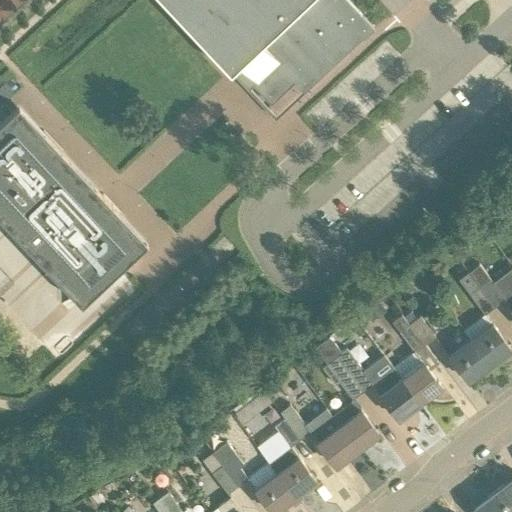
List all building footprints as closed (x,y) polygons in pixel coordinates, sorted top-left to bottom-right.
[(165,0),(227,66),(248,88),(250,86),(253,84),(256,80),(265,91),(269,87),(273,92),(283,82),(279,78),(287,71),(295,80),(305,90),(305,89),(304,88),(318,75),(319,76),(320,75),(319,74),(332,61),(334,63),(334,62),(333,61),(347,48),(348,49),(349,49),(347,47),(361,35),(362,36),(363,37),(374,27),(363,16),(359,11),(348,0),(165,0)] [(5,81),(0,85),(0,96),(3,99),(4,100),(14,91),(5,81)] [(0,120),(0,216),(11,228),(12,229),(37,255),(40,258),(48,267),(50,269),(53,273),(55,275),(72,293),(79,300),(81,302),(119,267),(139,248),(114,221),(122,213),(103,193),(95,201),(54,157),(62,150),(44,130),(36,138),(10,110),(0,120)] [(479,262),(468,270),(479,284),(495,305),(505,297),(503,294),(479,262)] [(457,278),(468,293),(479,284),(468,270),(457,278)] [(495,305),(479,284),(468,293),(485,313),(495,305)] [(511,287),(503,294),(505,297),(511,306),(511,287)] [(377,298),(363,308),(372,320),(386,310),(377,298)] [(413,348),(392,364),(420,401),(442,385),(416,351),(425,343),(410,322),(405,316),(402,313),(392,320),(399,330),(413,348)] [(410,322),(425,343),(435,336),(420,315),(410,322)] [(470,337),(490,363),(511,347),(491,321),(470,337)] [(337,346),(329,335),(327,337),(324,339),(336,356),(342,351),(337,346)] [(448,354),(468,380),(490,363),(470,337),(448,354)] [(316,348),(327,363),(336,356),(324,339),(321,341),(315,346),(316,348)] [(346,348),(342,351),(336,356),(363,390),(372,383),(398,417),(420,401),(392,364),(384,354),(363,370),(346,348)] [(352,398),(363,390),(336,356),(327,363),(323,366),(322,367),(335,383),(339,381),(352,398)] [(379,431),(355,400),(354,401),(352,398),(332,414),(357,448),(379,431)] [(245,403),(235,410),(243,421),(253,414),(245,403)] [(290,403),(280,410),(285,417),(300,437),(309,430),(336,464),(357,448),(332,414),(326,406),(304,423),(290,403)] [(290,445),(300,437),(285,417),(276,423),(274,425),(278,430),(289,445),(290,445)] [(212,451),(214,455),(222,464),(238,485),(248,478),(240,467),(244,464),(226,441),(212,451)] [(295,495),(316,479),(289,445),(269,461),(275,470),(295,495)] [(164,454),(157,458),(164,468),(171,463),(164,454)] [(205,462),(212,471),(222,464),(214,455),(205,462)] [(238,485),(222,464),(212,471),(228,493),(238,485)] [(295,495),(275,470),(253,486),(273,511),(295,495)] [(511,511),(511,477),(495,490),(511,511)] [(511,511),(495,490),(474,506),(478,511),(511,511)] [(188,511),(185,507),(182,510),(167,491),(152,502),(160,511),(188,511)] [(243,511),(231,496),(217,505),(221,511),(243,511)]
